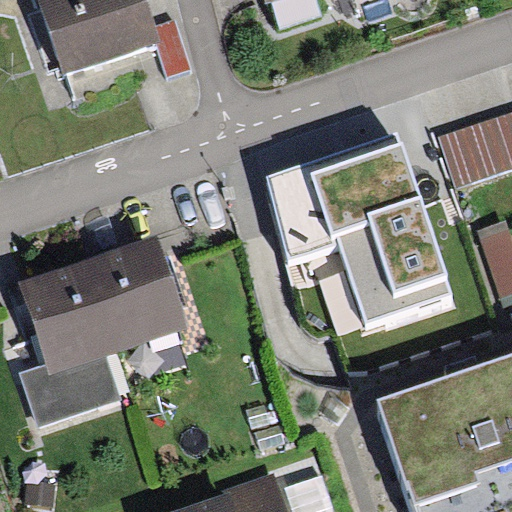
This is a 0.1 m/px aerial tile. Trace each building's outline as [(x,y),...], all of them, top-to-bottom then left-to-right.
[(154,26),(144,0),(39,0),(66,75),(156,43),(159,42),(154,26)] [(265,0),(269,9),(296,0),(265,0)] [(176,20),(154,26),(159,42),(156,43),(167,78),(191,71),(176,20)] [(466,193),(511,179),(511,122),(418,150),(432,199),(444,195),(436,171),(458,165),(466,193)] [(394,148),(268,191),(294,267),(346,250),(374,331),(448,306),(394,148)] [(501,303),(511,298),(511,274),(501,247),(482,254),(501,303)] [(174,335),(148,261),(26,304),(52,378),(174,335)] [(511,511),(511,380),(383,424),(412,511),(511,511)] [(273,511),(267,491),(202,511),(273,511)]
